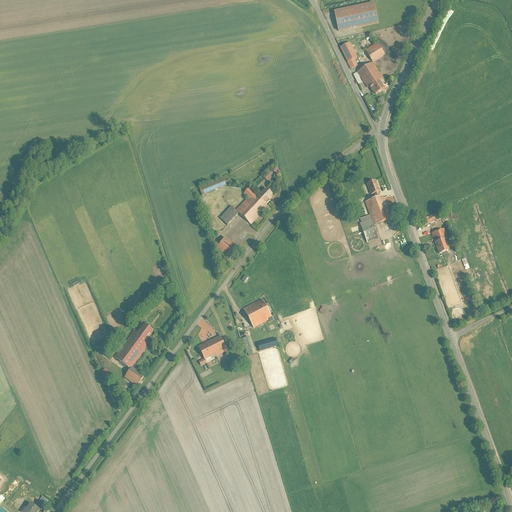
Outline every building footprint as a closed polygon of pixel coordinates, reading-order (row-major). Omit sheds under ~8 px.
[(333,9),(337,30),(376,23),(372,2),(333,9)] [(378,43),(365,51),(372,62),(384,54),(378,43)] [(349,44),(341,48),(348,62),(356,58),(349,44)] [(369,65),(360,71),(375,94),(384,88),(378,80),(383,77),(373,63),(369,65)] [(357,73),(353,75),(358,84),(361,83),(357,73)] [(269,170),(262,176),(268,182),(275,176),(269,170)] [(200,186),(203,194),(228,183),(224,176),(200,186)] [(375,181),(365,185),(369,195),(378,192),(375,181)] [(248,197),(237,209),(232,204),(221,217),(233,227),(245,214),(255,223),(274,201),(270,197),(276,191),(269,185),(260,194),(251,187),(245,194),(248,197)] [(381,197),(367,202),(375,225),(389,221),(381,197)] [(422,220),(424,226),(436,221),(434,215),(422,220)] [(372,220),(361,223),(367,242),(378,239),(372,220)] [(432,233),(436,243),(445,240),(442,229),(432,233)] [(237,245),(227,237),(219,247),(229,255),(237,245)] [(449,250),(445,240),(436,243),(439,253),(449,250)] [(245,308),(254,327),(272,317),(263,299),(245,308)] [(135,367),(135,366),(153,341),(149,338),(154,330),(146,323),(120,359),(132,368),(125,377),(137,385),(145,374),(135,367)] [(242,336),(247,354),(256,351),(251,334),(242,336)] [(257,341),(260,350),(281,344),(278,334),(257,341)] [(219,335),(199,345),(206,359),(210,357),(211,360),(228,351),(219,335)] [(239,356),(229,360),(235,368),(242,364),(239,356)] [(106,369),(99,373),(104,381),(111,377),(106,369)] [(285,391),(287,401),(294,399),(291,390),(285,391)] [(24,511),(25,511),(37,511),(48,498),(42,494),(36,503),(32,500),(24,511)]
